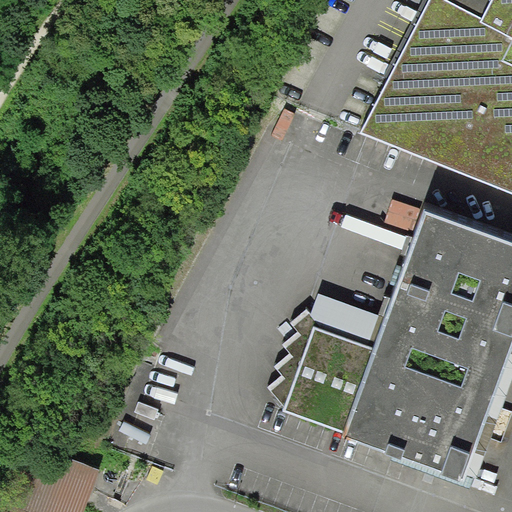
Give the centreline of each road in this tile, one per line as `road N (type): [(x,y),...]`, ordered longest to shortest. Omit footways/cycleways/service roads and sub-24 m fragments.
road 1 (unknown): [(193,407),(305,139),(511,215)]
road 2 (unknown): [(439,511),(193,407)]
